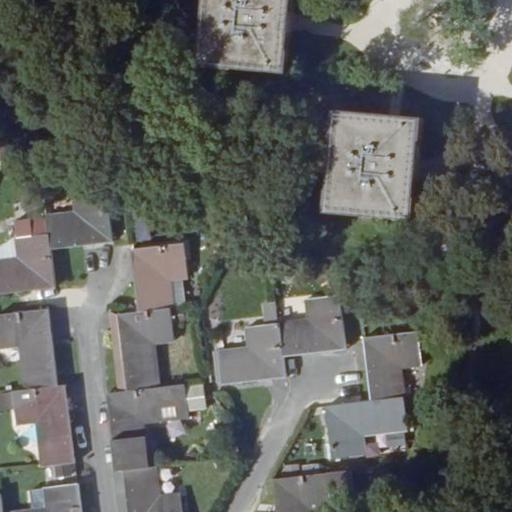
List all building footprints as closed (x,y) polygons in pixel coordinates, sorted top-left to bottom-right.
[(288,74),(294,0),(207,0),(202,66),(288,74)] [(425,118),(337,111),(328,214),(415,222),(425,118)] [(51,236),(53,251),(115,243),(108,192),(74,196),(77,213),(49,216),(51,236)] [(0,296),(57,289),(53,251),(51,236),(16,240),(18,260),(0,261),(0,296)] [(186,246),(134,252),(141,315),(173,311),(176,310),(173,281),(190,279),(186,246)] [(347,351),(341,298),(306,301),(308,320),(281,324),(282,325),(285,358),(347,351)] [(26,391),(60,388),(50,310),(0,316),(0,338),(2,351),(20,350),(26,391)] [(178,345),(173,311),(141,315),(120,317),(122,331),(131,330),(135,361),(125,362),(129,394),(164,389),(159,346),(178,345)] [(122,331),(120,317),(113,317),(122,394),(129,394),(125,362),(135,361),(131,330),(122,331)] [(221,351),(224,386),(288,378),(285,358),(282,325),(246,330),(248,348),(221,351)] [(367,348),(373,402),(406,398),(408,398),(405,371),(424,368),(419,334),(366,340),(367,348)] [(126,473),(153,470),(148,425),(191,421),(190,412),(209,410),(206,387),(188,389),(187,386),(164,389),(129,394),(109,396),(119,474),(126,473)] [(37,425),(42,468),(76,465),(67,387),(60,388),(26,391),(14,393),(19,428),(37,425)] [(365,438),(410,433),(406,398),(373,402),(328,408),(334,461),(368,456),(365,438)] [(163,496),(160,469),(153,470),(126,473),(130,511),(184,511),(182,494),(163,496)] [(353,473),(276,481),(278,511),(314,511),(357,506),(353,473)] [(82,511),(79,486),(45,491),(46,509),(24,511),(82,511)]
